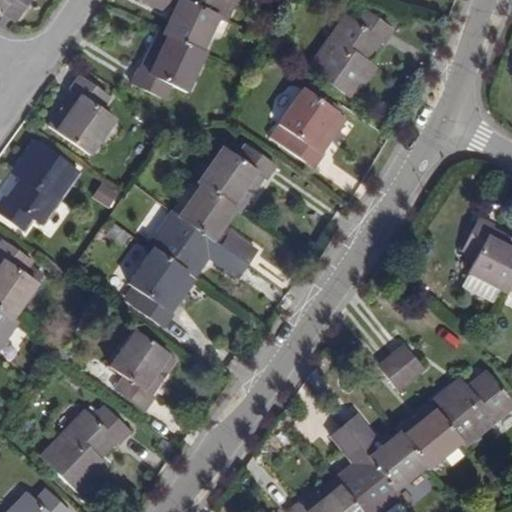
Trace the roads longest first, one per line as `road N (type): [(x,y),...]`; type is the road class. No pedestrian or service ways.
road 1 (tertiary): [(162,511),(372,261),(443,123)]
road 2 (tertiary): [(443,123),(485,0)]
